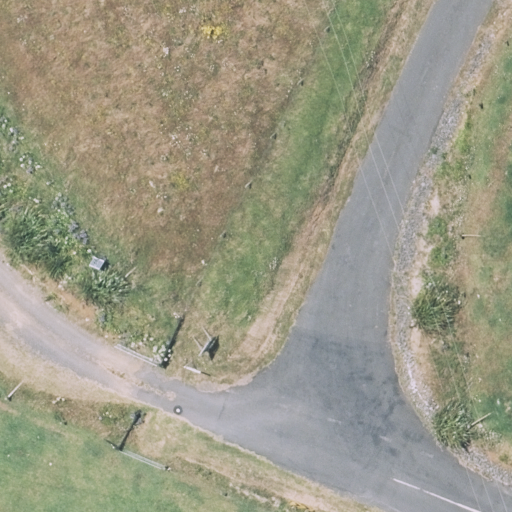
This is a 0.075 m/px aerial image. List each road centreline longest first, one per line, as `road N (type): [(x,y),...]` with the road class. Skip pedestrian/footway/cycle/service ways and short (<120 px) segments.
road 1 (unclassified): [(319,447),(378,212),(430,78),(471,0)]
road 2 (unclassified): [(319,447),(83,352),(0,292)]
road 3 (unclassified): [(474,511),(319,447)]
